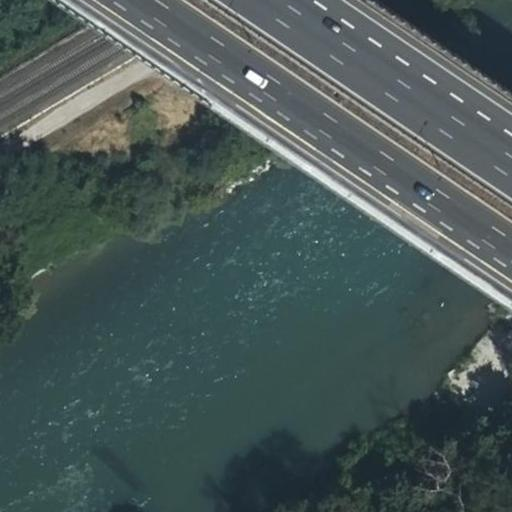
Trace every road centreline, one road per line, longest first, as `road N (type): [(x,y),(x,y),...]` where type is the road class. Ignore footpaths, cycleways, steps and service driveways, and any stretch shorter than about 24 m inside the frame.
road 1 (motorway): [(132,0),(511,256)]
road 2 (track): [(0,150),(255,0)]
road 3 (motorway): [(511,157),(280,0)]
